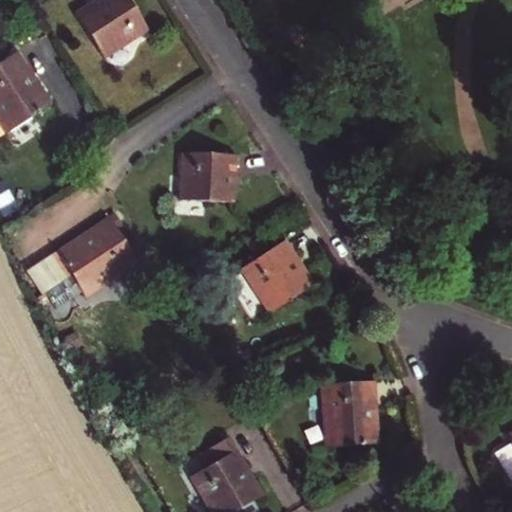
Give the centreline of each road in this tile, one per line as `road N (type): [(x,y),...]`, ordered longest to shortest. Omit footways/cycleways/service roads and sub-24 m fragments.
road 1 (residential): [(421,312),(356,248),(243,75)]
road 2 (residential): [(462,490),(436,434),(421,312)]
road 3 (residential): [(243,75),(102,162)]
